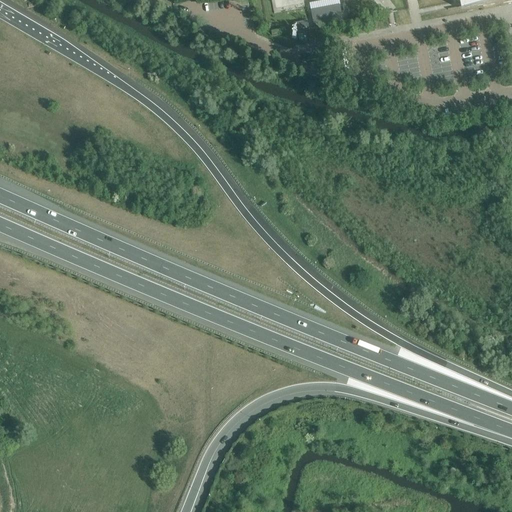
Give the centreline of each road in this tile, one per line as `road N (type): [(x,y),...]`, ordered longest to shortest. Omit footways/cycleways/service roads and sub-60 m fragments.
road 1 (motorway): [(511,400),(403,344),(317,286),(156,110),(0,12)]
road 2 (motorway): [(511,409),(0,196)]
road 3 (motorway): [(0,224),(511,432)]
road 4 (motorway): [(190,511),(229,431),(272,400),(308,391),(390,402),(511,437)]
